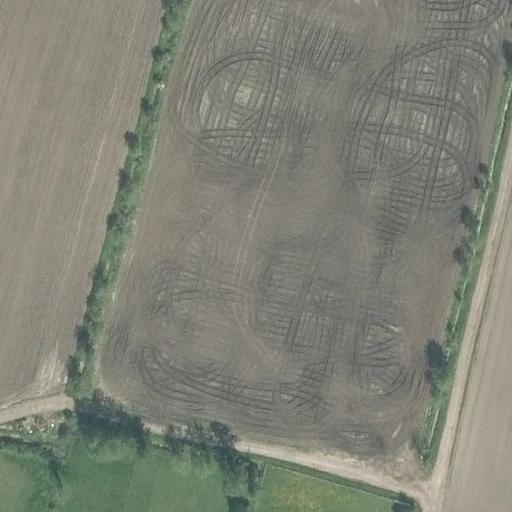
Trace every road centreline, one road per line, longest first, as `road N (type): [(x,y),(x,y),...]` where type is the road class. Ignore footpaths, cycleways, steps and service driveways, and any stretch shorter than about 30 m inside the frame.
road 1 (track): [(0,413),(86,408),(436,506)]
road 2 (track): [(435,511),(511,172)]
